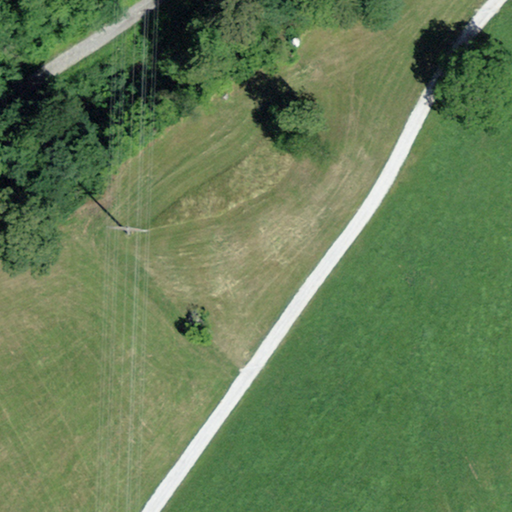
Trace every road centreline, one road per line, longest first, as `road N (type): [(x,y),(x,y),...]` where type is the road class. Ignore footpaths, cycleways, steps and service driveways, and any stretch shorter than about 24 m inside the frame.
road 1 (track): [(156,511),(497,0)]
road 2 (track): [(0,98),(141,0)]
